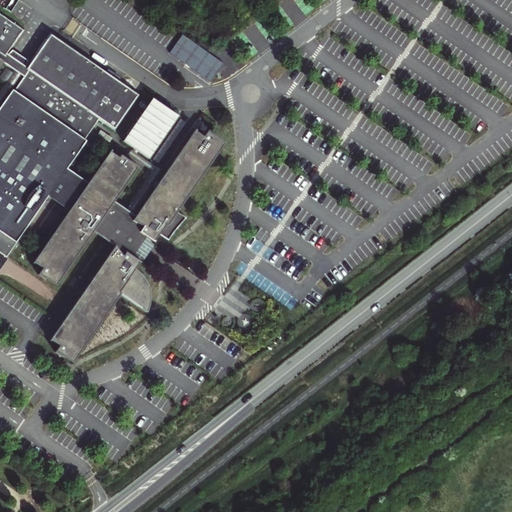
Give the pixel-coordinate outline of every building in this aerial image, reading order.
[(115,130),(139,94),(50,32),(26,67),(8,54),(25,30),(0,12),(0,251),(7,256),(19,239),(15,237),(45,193),(49,196),(69,210),(33,261),(43,268),(38,275),(45,279),(47,277),(55,283),(92,229),(115,245),(50,338),(60,345),(55,352),(62,357),(64,354),(72,360),(119,293),(147,313),(150,301),(150,294),(148,288),(144,278),(135,268),(140,261),(132,256),(136,250),(138,252),(144,243),(142,242),(146,236),(153,241),(158,234),(167,241),(185,218),(176,211),(222,143),(213,138),(215,135),(208,130),(203,137),(194,131),(159,182),(156,187),(132,221),(121,214),(121,210),(119,206),(117,204),(112,200),(136,165),(121,155),(119,157),(110,151),(86,184),(64,169),(99,119),(115,130)] [(209,82),(222,63),(182,34),(168,53),(209,82)] [(133,148),(138,151),(149,159),(178,116),(152,98),(122,141),(133,148)] [(156,187),(159,182),(156,180),(162,170),(156,166),(155,167),(137,153),(138,151),(133,148),(128,154),(152,171),(145,181),(152,186),(152,185),(156,187)] [(15,237),(19,239),(49,196),(45,193),(15,237)]
